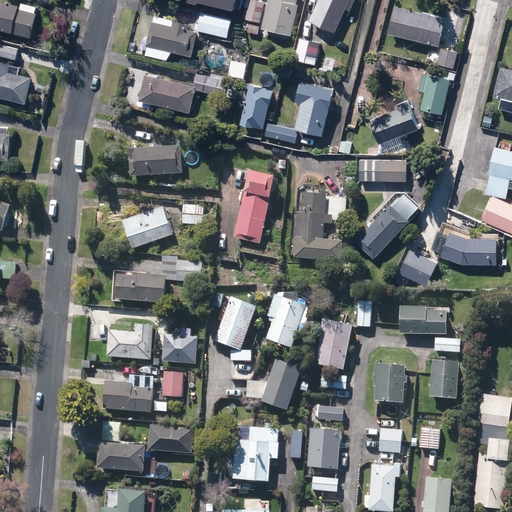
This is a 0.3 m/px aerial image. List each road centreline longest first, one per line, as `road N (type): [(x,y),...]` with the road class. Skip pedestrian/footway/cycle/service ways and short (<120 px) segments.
road 1 (residential): [(105,0),(69,160),(39,511)]
road 2 (unknown): [(272,145),(92,116)]
